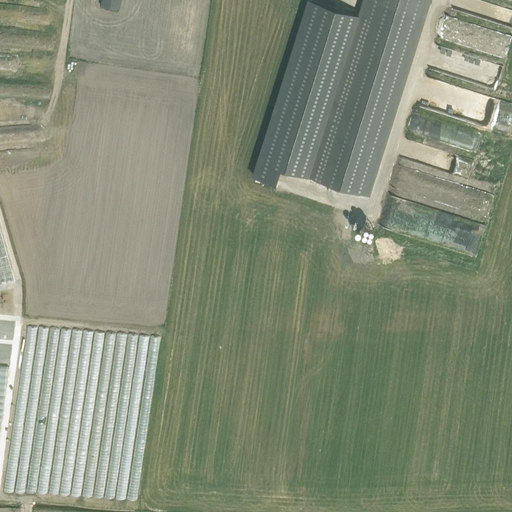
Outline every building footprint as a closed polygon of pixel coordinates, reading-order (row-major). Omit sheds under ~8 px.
[(315,0),(306,0),(252,175),(275,182),(282,162),(367,189),(426,0),(364,0),(360,14),(315,0)] [(505,16),(506,4),(479,2),(478,14),(505,16)] [(489,74),(492,61),(446,50),(443,63),(489,74)] [(451,102),(459,104),(459,103),(473,107),(475,98),(454,92),(451,102)] [(0,282),(16,279),(0,223),(0,282)] [(0,488),(140,497),(149,348),(139,370),(140,358),(126,357),(124,352),(98,362),(98,369),(87,365),(86,387),(42,433),(41,445),(35,429),(22,434),(22,441),(10,440),(11,438),(0,442),(0,488)]
